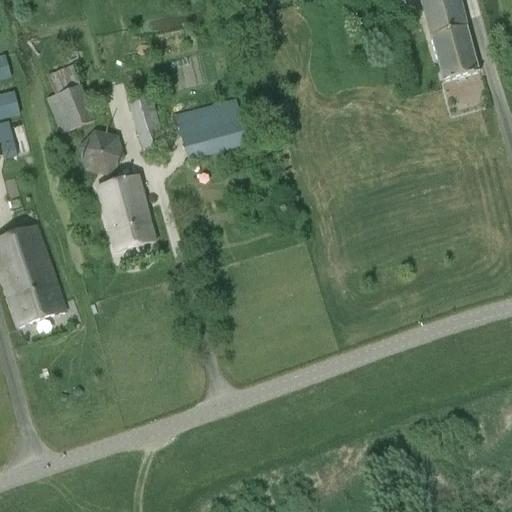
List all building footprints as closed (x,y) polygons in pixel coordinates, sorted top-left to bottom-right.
[(402,0),(389,0),(387,1),(393,23),(408,19),(402,0)] [(419,0),(443,84),(479,74),(458,0),(419,0)] [(352,26),(338,29),(346,64),(360,61),(352,26)] [(0,81),(10,79),(5,57),(0,58),(0,81)] [(80,89),(55,98),(47,102),(61,137),(94,124),(80,89)] [(0,119),(19,115),(14,95),(0,98),(0,119)] [(143,155),(163,150),(149,99),(129,105),(143,155)] [(237,102),(175,119),(187,164),(249,147),(237,102)] [(9,123),(0,125),(0,146),(14,143),(9,123)] [(96,134),(80,149),(85,170),(106,176),(122,161),(117,140),(96,134)] [(14,145),(0,148),(0,150),(3,163),(17,159),(14,145)] [(114,256),(155,245),(138,179),(97,190),(114,256)] [(0,240),(0,276),(18,331),(65,315),(37,229),(0,240)]
